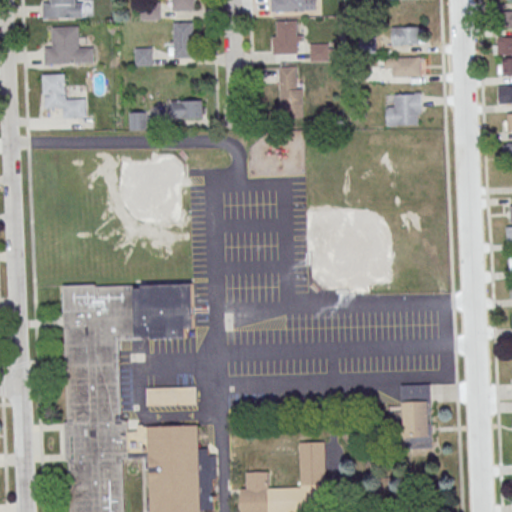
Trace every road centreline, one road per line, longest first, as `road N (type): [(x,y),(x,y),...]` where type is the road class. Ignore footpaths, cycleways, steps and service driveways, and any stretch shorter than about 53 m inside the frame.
road 1 (tertiary): [(482,511),(458,0)]
road 2 (residential): [(25,511),(2,0)]
road 3 (residential): [(237,127),(231,0)]
